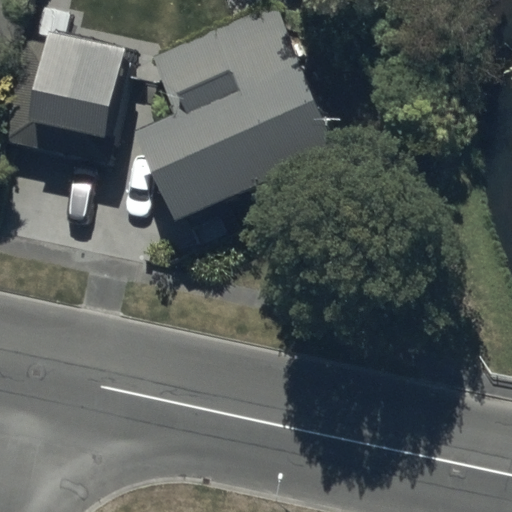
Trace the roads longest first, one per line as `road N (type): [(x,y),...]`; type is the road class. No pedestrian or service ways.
road 1 (residential): [(34,374),(511,478)]
road 2 (residential): [(34,374),(6,511)]
